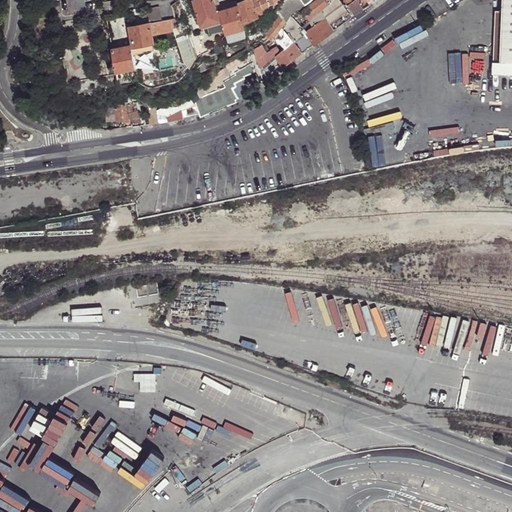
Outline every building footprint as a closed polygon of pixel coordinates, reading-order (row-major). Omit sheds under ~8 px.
[(220,12),(218,12),(217,7),(214,0),(193,0),(202,28),(214,24),(223,22),(221,12),(220,12)] [(251,0),(244,0),(238,3),(238,6),(243,22),(258,15),(258,14),(251,0)] [(258,2),(257,0),(251,0),(258,14),(263,13),(261,8),(263,8),(260,1),(258,2)] [(286,0),(279,7),(276,12),(277,12),(279,15),(286,20),(290,15),(297,10),(305,5),(304,5),(300,0),(286,0)] [(328,6),(323,0),(316,0),(296,18),(303,27),(328,6)] [(335,30),(352,17),(339,0),(337,0),(307,25),(310,30),(326,18),(335,30)] [(369,0),(356,0),(357,0),(364,9),(372,3),(369,0)] [(511,61),(511,0),(502,0),(499,61),(511,61)] [(218,12),(220,12),(220,11),(238,6),(238,3),(237,1),(217,7),(218,12)] [(355,15),(362,10),(355,1),(348,6),(355,15)] [(225,29),(226,33),(245,27),(243,22),(238,6),(220,11),(220,12),(221,12),(223,22),(225,29)] [(158,7),(147,9),(150,20),(152,19),(152,22),(155,22),(161,21),(158,7)] [(290,18),(287,20),(283,26),(287,32),(291,27),(295,16),(294,14),(290,18)] [(286,20),(279,15),(267,33),(273,39),(286,20)] [(331,33),(335,30),(326,18),(310,30),(306,33),(315,45),(331,33)] [(161,21),(155,22),(156,31),(174,28),(172,19),(161,21)] [(225,29),(223,22),(214,24),(216,31),(225,29)] [(131,26),(135,46),(154,42),(150,23),(131,26)] [(274,40),(281,46),(281,45),(288,34),(287,32),(283,26),(274,40)] [(227,36),(228,40),(247,35),(245,27),(226,33),(227,36)] [(294,42),(306,33),(303,28),(291,37),(294,42)] [(248,37),(249,42),(266,35),(264,31),(248,37)] [(303,54),(315,45),(306,33),(294,42),(303,54)] [(285,46),(287,48),(294,42),(291,37),(290,36),(284,46),(285,47),(285,46)] [(132,46),(133,54),(155,50),(154,42),(135,46),(132,46)] [(284,67),(303,54),(294,42),(287,48),(276,56),(283,65),(284,67)] [(252,47),(257,59),(266,50),(262,43),(252,47)] [(113,49),(118,71),(136,68),(135,62),(133,54),(132,46),(132,45),(113,49)] [(261,66),(274,56),(280,51),(277,48),(270,50),(267,51),(266,50),(257,59),(261,66)] [(423,91),(423,50),(414,50),(414,91),(423,91)] [(263,79),(281,67),(275,57),(274,56),(261,66),(259,68),(263,79)] [(223,68),(215,73),(230,66),(230,67),(232,69),(238,65),(234,59),(221,66),(223,68)] [(196,68),(198,70),(207,67),(203,61),(196,68)] [(253,65),(238,72),(241,76),(255,69),(253,65)] [(191,87),(196,98),(198,96),(219,84),(218,82),(228,75),(227,73),(232,69),(230,67),(230,66),(215,73),(191,87)] [(118,71),(119,78),(138,75),(137,70),(136,70),(136,68),(118,71)] [(236,100),(260,84),(256,73),(252,75),(247,79),(241,85),(232,90),(236,100)] [(235,75),(227,80),(230,87),(231,87),(232,90),(241,85),(235,75)] [(214,91),(214,92),(215,94),(230,87),(227,80),(219,86),(214,91)] [(198,96),(198,98),(219,86),(219,84),(198,96)] [(202,113),(236,100),(232,90),(231,87),(230,87),(215,94),(197,101),(202,113)] [(126,102),(124,95),(110,97),(111,102),(115,101),(115,106),(126,105),(126,102)] [(177,108),(177,110),(186,106),(191,104),(187,98),(175,103),(177,108)] [(167,111),(177,108),(175,103),(175,101),(160,109),(161,113),(167,111)] [(193,116),(199,114),(195,102),(194,102),(191,104),(186,106),(188,115),(193,114),(193,116)] [(127,106),(130,119),(141,117),(143,116),(139,103),(133,104),(127,106)] [(127,106),(126,105),(115,106),(117,121),(126,119),(130,119),(127,106)] [(114,121),(117,121),(115,106),(98,108),(100,123),(114,121)] [(180,119),(189,117),(188,115),(186,106),(177,110),(167,115),(169,121),(180,119)] [(150,124),(169,121),(167,115),(167,111),(161,113),(157,115),(156,109),(149,110),(150,116),(149,116),(150,124)] [(114,130),(127,128),(127,126),(126,126),(126,119),(117,121),(114,121),(114,130)] [(27,241),(24,228),(10,230),(14,244),(27,241)] [(0,427),(15,435),(29,403),(0,389),(0,427)] [(117,511),(143,458),(96,436),(83,464),(108,476),(95,504),(58,487),(52,501),(46,498),(40,511),(117,511)] [(219,462),(229,451),(211,436),(201,447),(219,462)]
